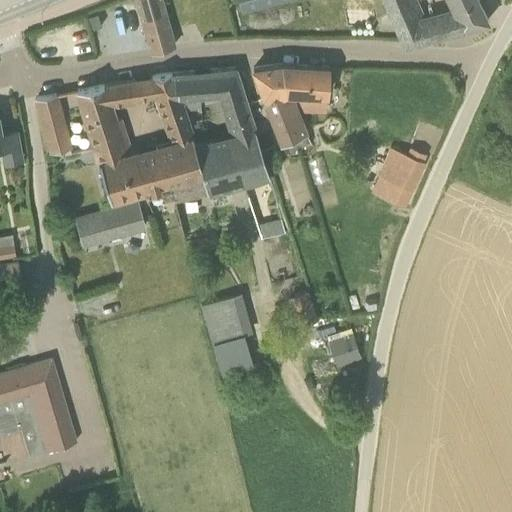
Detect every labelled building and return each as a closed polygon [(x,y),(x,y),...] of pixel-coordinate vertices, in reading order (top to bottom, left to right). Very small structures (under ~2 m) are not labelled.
[(152,49),(152,50),(174,45),(161,0),(138,0),(152,49)] [(294,0),(236,0),(241,15),(295,1),(294,0)] [(478,0),(385,0),(403,43),(404,45),(488,20),(478,0)] [(283,82),(284,64),(278,63),(253,67),(286,152),(307,143),(288,90),(287,90),(283,82)] [(328,66),(284,64),(283,82),(287,90),(288,90),(326,92),(328,66)] [(228,132),(242,181),(269,175),(235,67),(203,69),(208,97),(217,96),(228,132)] [(174,72),(182,100),(198,98),(208,97),(203,69),(174,72)] [(77,89),(99,160),(98,161),(110,200),(111,199),(169,183),(203,174),(193,141),(195,141),(185,109),(184,109),(182,100),(174,72),(170,72),(135,78),(77,89)] [(71,148),(56,93),(36,96),(51,152),(71,148)] [(0,146),(2,146),(5,161),(22,158),(16,128),(0,131),(0,130),(0,146)] [(173,198),(242,181),(228,132),(195,141),(193,141),(203,174),(169,183),(173,198)] [(380,174),(411,188),(423,161),(391,147),(380,174)] [(253,193),(246,195),(260,237),(285,233),(282,223),(265,227),(253,193)] [(142,196),(76,211),(84,244),(149,229),(142,196)] [(0,258),(15,255),(12,242),(0,244),(0,258)] [(0,263),(0,297),(23,294),(17,260),(0,263)] [(298,325),(317,319),(308,289),(289,295),(298,325)] [(211,341),(221,377),(254,368),(243,331),(211,341)] [(336,363),(360,355),(353,332),(329,340),(336,363)] [(0,433),(20,428),(26,453),(75,440),(51,355),(0,371),(0,433)]
